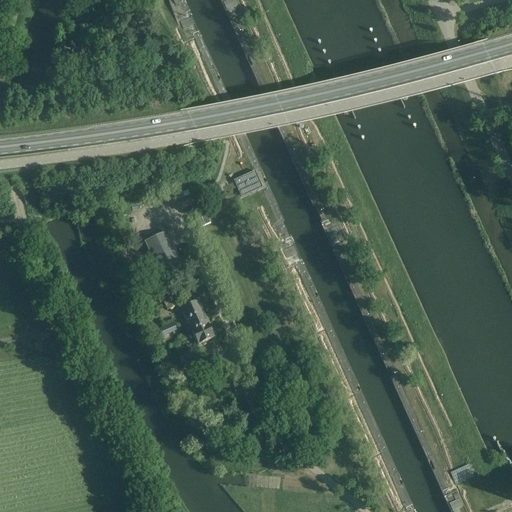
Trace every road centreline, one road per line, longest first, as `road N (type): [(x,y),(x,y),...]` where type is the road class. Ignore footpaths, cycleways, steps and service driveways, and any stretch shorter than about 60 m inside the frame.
road 1 (primary): [(0,149),(297,100),(511,45)]
road 2 (unclassified): [(0,166),(301,116),(511,64)]
road 3 (unclassified): [(153,511),(21,218),(0,124)]
road 4 (unclassified): [(511,174),(440,16)]
